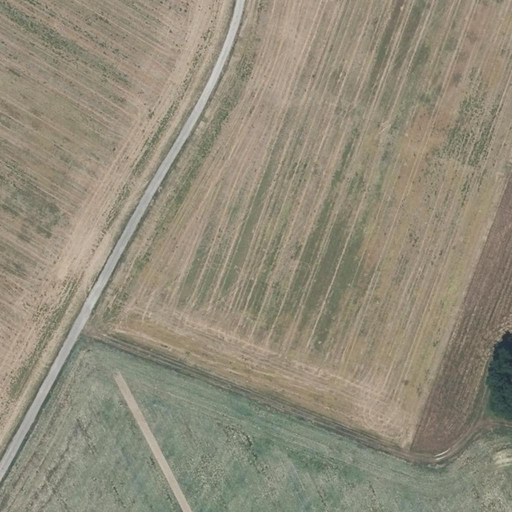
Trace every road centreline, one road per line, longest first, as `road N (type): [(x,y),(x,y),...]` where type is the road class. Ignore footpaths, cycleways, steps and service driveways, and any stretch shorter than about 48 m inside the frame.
road 1 (track): [(235,0),(230,30),(185,125),(0,452)]
road 2 (track): [(69,326),(435,461),(483,417),(511,424)]
